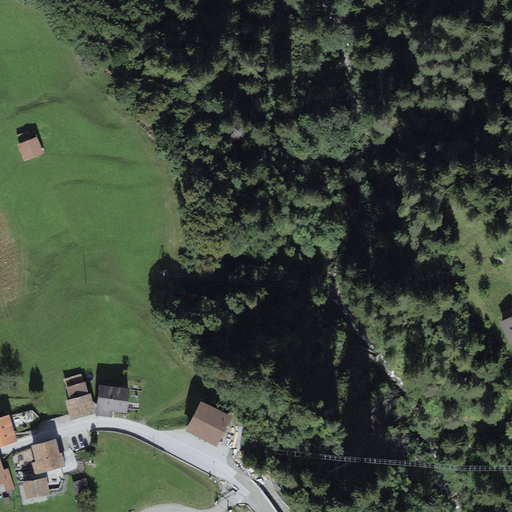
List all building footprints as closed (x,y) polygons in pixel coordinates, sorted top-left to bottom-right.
[(38,140),(20,146),(25,163),(44,157),(38,140)] [(511,315),(500,322),(510,344),(511,343),(511,315)] [(82,372),(64,378),(67,385),(84,378),(82,372)] [(71,400),(66,401),(71,418),(93,412),(85,382),(67,387),(71,400)] [(128,389),(101,386),(97,413),(110,415),(111,409),(126,411),(128,389)] [(235,417),(205,401),(189,430),(219,447),(235,417)] [(9,415),(0,417),(0,445),(18,440),(9,415)] [(56,439),(31,446),(35,461),(31,463),(34,474),(65,466),(62,453),(60,453),(56,439)] [(0,458),(0,485),(4,485),(7,494),(15,491),(9,469),(4,471),(0,458)] [(46,477),(22,482),(26,499),(50,494),(46,477)] [(75,481),(72,482),(75,494),(90,489),(86,478),(82,479),(82,477),(75,480),(75,481)]
